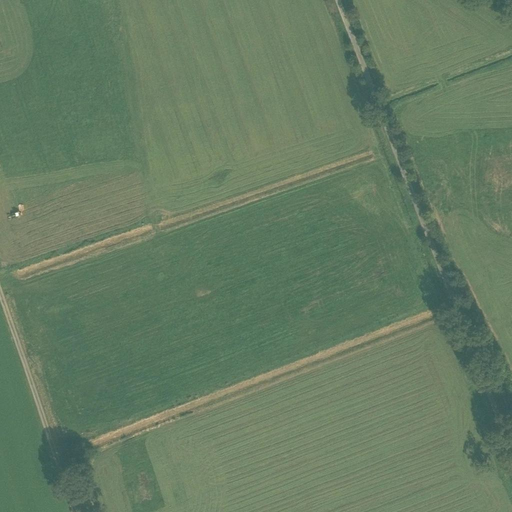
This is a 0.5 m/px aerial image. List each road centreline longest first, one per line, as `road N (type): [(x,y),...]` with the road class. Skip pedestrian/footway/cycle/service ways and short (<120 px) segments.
road 1 (track): [(511,450),(338,0)]
road 2 (track): [(75,511),(0,293)]
